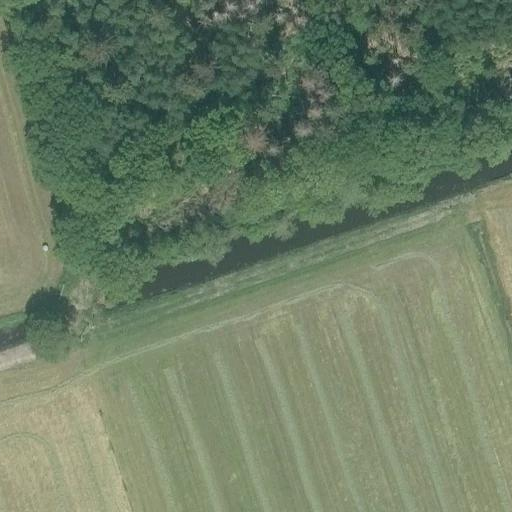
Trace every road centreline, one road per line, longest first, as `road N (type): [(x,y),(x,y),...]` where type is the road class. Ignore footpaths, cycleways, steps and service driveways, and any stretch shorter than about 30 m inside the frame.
road 1 (track): [(81,277),(511,130)]
road 2 (track): [(0,363),(68,339),(83,289),(4,0)]
road 3 (track): [(316,0),(370,178)]
